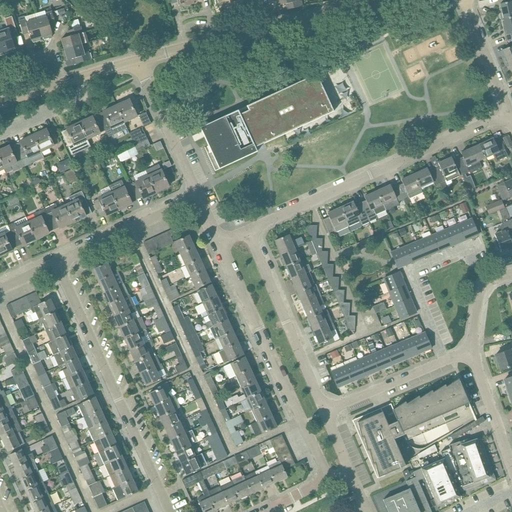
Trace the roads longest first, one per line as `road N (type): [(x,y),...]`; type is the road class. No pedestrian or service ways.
road 1 (residential): [(247,230),(508,112)]
road 2 (tertiary): [(137,61),(407,0)]
road 3 (residential): [(172,511),(55,263)]
road 4 (residential): [(331,479),(220,242)]
road 5 (residential): [(324,410),(247,230)]
road 6 (residential): [(443,361),(404,270),(482,239)]
road 7 (residential): [(55,263),(198,197)]
road 8 (residential): [(198,197),(137,61)]
road 9 (residential): [(324,410),(443,361)]
road 10 (residential): [(511,471),(474,353)]
road 11 (residential): [(508,112),(462,0)]
